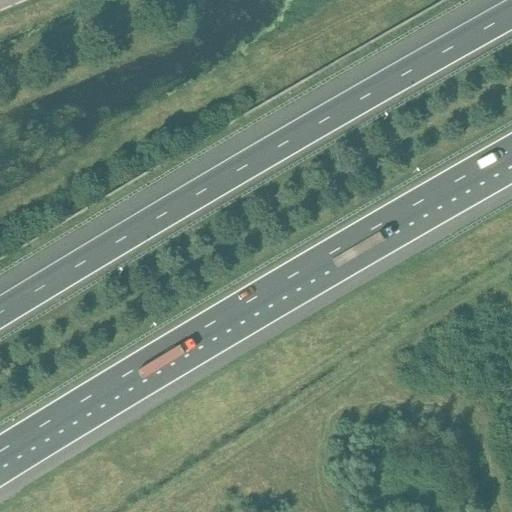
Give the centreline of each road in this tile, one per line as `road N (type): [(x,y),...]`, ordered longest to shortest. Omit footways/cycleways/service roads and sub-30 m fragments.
road 1 (motorway): [(0,452),(511,151)]
road 2 (motorway): [(511,14),(0,312)]
